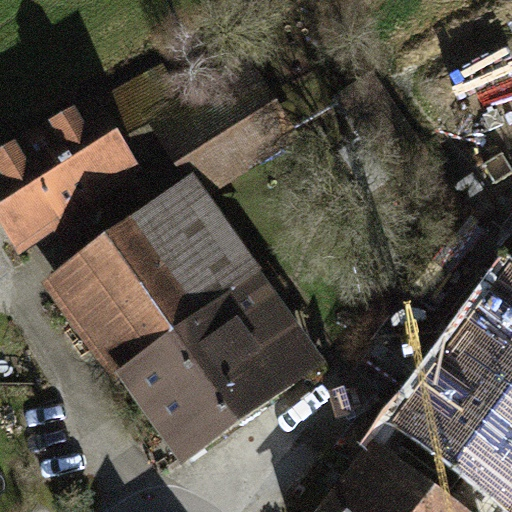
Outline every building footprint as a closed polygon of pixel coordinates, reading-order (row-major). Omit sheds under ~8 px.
[(0,209),(20,245),(172,141),(166,133),(192,118),(164,68),(0,159),(0,209)] [(251,80),(192,118),(166,133),(172,141),(202,189),(286,135),(251,80)] [(421,155),(376,90),(350,107),(396,173),(421,155)] [(483,190),(473,175),(455,187),(465,202),(483,190)] [(183,186),(60,273),(124,362),(185,319),(247,275),(183,186)] [(247,275),(185,319),(250,409),(310,364),(247,275)] [(511,497),(511,275),(403,421),(509,501),(511,497)] [(185,319),(124,362),(190,453),(250,409),(185,319)] [(416,511),(432,493),(379,452),(370,464),(366,461),(363,465),(367,468),(332,511),(416,511)] [(456,511),(432,493),(416,511),(456,511)]
